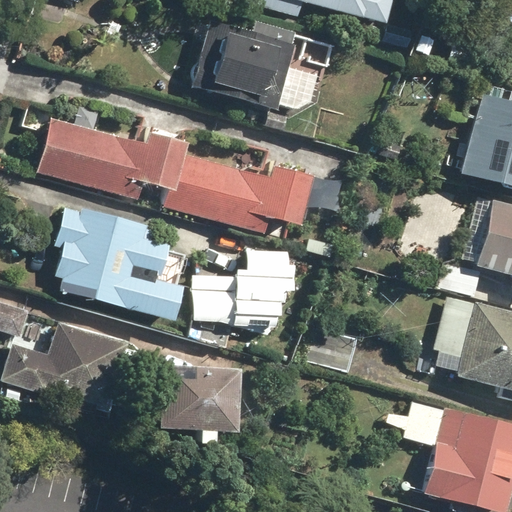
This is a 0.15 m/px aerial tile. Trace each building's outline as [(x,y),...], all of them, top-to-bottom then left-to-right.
[(297,2),(379,25),(386,0),(238,0),(238,3),(293,18),(297,2)] [(185,86),(270,110),(288,45),(203,21),(185,86)] [(377,42),(403,48),(407,32),(382,26),(377,42)] [(411,50),(422,56),(429,42),(418,36),(411,50)] [(442,63),(460,68),(466,48),(447,43),(442,63)] [(453,174),(511,190),(511,104),(475,94),(453,174)] [(162,209),(256,235),(261,217),(288,225),(302,176),(267,167),(264,179),(178,155),(181,143),(141,132),(138,143),(46,118),(31,173),(130,200),(135,182),(167,191),(162,209)] [(511,207),(486,200),(467,266),(509,278),(506,290),(511,291),(511,207)] [(53,291),(165,321),(174,287),(147,280),(149,271),(154,272),(161,245),(137,238),(141,225),(76,207),(75,212),(59,208),(48,246),(57,248),(49,276),(57,278),(53,291)] [(225,327),(268,328),(268,317),(271,317),(271,301),(274,301),(275,291),(285,291),(285,267),(279,267),(279,251),(240,251),(240,270),(229,270),(228,276),(186,275),(186,322),(215,322),(225,327)] [(447,377),(495,390),(493,398),(511,403),(511,314),(468,302),(467,304),(439,297),(421,365),(449,372),(447,377)] [(0,332),(15,337),(24,310),(0,302),(0,332)] [(42,390),(99,408),(119,342),(52,323),(43,354),(6,343),(0,362),(0,382),(41,395),(42,390)] [(300,361),(340,373),(350,340),(309,328),(300,361)] [(153,428),(229,431),(232,369),(155,366),(153,428)] [(130,419),(148,420),(149,381),(132,381),(130,419)] [(415,493),(487,511),(494,511),(511,446),(511,426),(437,407),(436,410),(406,403),(396,438),(427,446),(415,493)]
